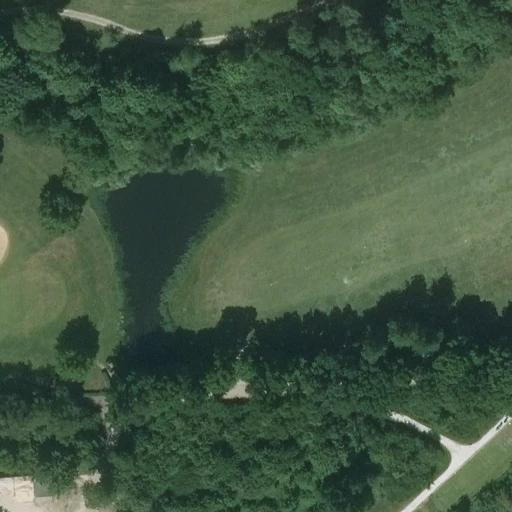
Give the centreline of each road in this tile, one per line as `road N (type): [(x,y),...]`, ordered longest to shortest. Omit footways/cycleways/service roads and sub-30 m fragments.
road 1 (track): [(0,509),(67,506),(96,485),(125,400),(511,371)]
road 2 (track): [(0,14),(57,13),(147,38),(205,42),(342,0)]
